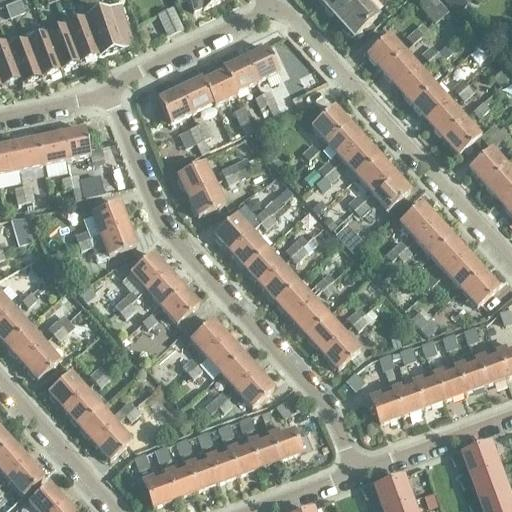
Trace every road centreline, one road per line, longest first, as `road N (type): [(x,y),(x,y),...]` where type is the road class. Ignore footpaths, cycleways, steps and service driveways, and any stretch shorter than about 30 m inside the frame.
road 1 (residential): [(355,470),(330,410),(162,232),(108,93)]
road 2 (residential): [(511,260),(300,25),(272,10)]
road 3 (residential): [(108,93),(149,65),(272,10)]
road 4 (residential): [(120,511),(0,376)]
road 5 (residential): [(355,470),(511,413)]
road 6 (residential): [(242,511),(355,470)]
